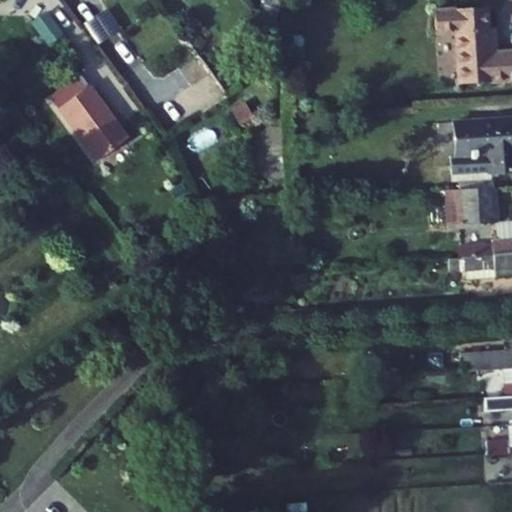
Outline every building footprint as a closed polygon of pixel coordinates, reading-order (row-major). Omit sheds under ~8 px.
[(282,4),(270,0),(265,0),(261,13),(277,18),(282,4)] [(511,80),(511,51),(497,52),(495,28),(489,29),(487,8),(435,11),(436,34),(456,33),(459,84),(511,80)] [(80,27),(67,37),(82,57),(95,47),(80,27)] [(88,87),(79,75),(51,95),(98,160),(129,137),(91,84),(88,87)] [(253,119),(244,104),(233,110),(242,125),(253,119)] [(511,171),(511,119),(454,122),(456,155),(452,156),(453,175),(511,171)] [(82,195),(69,177),(59,184),(73,202),(82,195)] [(498,223),(496,188),(446,190),(448,226),(498,223)] [(82,220),(76,211),(63,220),(69,229),(82,220)] [(511,222),(498,223),(499,240),(511,239),(511,222)] [(511,254),(511,239),(499,240),(492,240),(493,244),(471,246),(472,258),(511,254)] [(471,246),(461,247),(462,258),(472,258),(471,246)] [(462,258),(448,259),(449,273),(465,272),(493,269),(494,277),(511,276),(511,277),(511,254),(472,258),(462,258)] [(465,272),(466,279),(494,277),(493,269),(465,272)] [(503,369),(511,368),(511,338),(511,339),(511,344),(511,351),(505,352),(504,351),(460,353),(461,371),(503,369)] [(511,396),(511,368),(503,369),(505,397),(511,396)] [(368,378),(368,389),(389,387),(388,376),(368,378)] [(253,394),(253,386),(240,387),(240,395),(253,394)] [(511,396),(505,397),(484,399),(485,411),(511,409),(511,396)] [(181,435),(194,435),(193,425),(181,426),(181,435)] [(487,442),(487,455),(511,453),(511,425),(508,425),(509,440),(487,442)] [(195,452),(176,453),(177,463),(196,462),(195,452)] [(189,492),(188,476),(176,476),(177,493),(189,492)]
